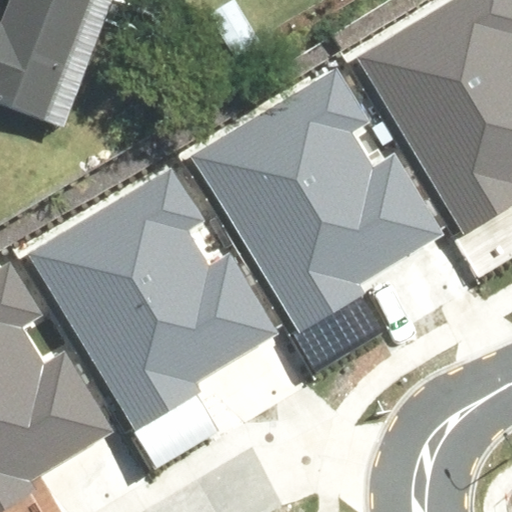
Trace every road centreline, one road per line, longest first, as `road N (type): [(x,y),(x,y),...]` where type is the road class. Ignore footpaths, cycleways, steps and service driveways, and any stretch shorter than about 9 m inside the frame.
road 1 (residential): [(420,478),(365,460),(321,460),(278,471),(201,511)]
road 2 (residential): [(511,372),(444,419),(420,478)]
